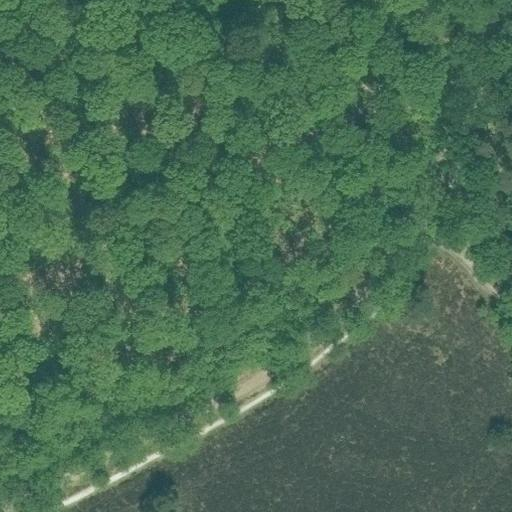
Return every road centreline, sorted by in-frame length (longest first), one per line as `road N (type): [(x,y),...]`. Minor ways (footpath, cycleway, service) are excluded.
road 1 (track): [(0,510),(276,366),(344,309),(408,233)]
road 2 (track): [(408,233),(449,135),(474,0)]
road 3 (track): [(422,240),(465,256),(511,321)]
